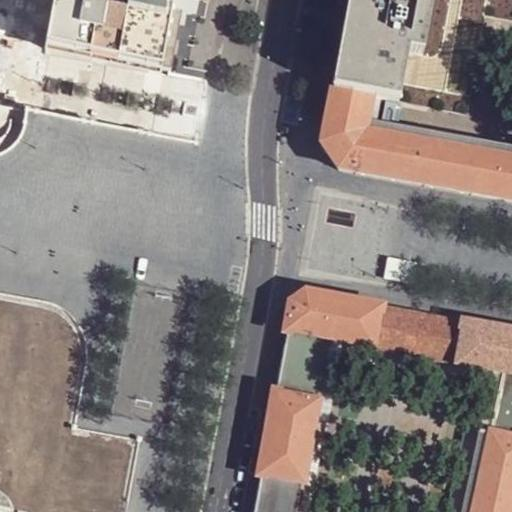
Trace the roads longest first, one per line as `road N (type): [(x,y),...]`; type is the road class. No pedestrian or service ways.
road 1 (trunk): [(196,511),(278,0)]
road 2 (tertiary): [(216,511),(264,257),(263,131),(286,0)]
road 3 (unknown): [(335,236),(511,270)]
